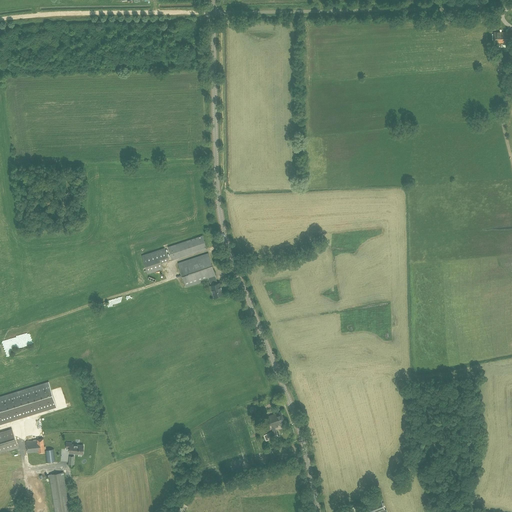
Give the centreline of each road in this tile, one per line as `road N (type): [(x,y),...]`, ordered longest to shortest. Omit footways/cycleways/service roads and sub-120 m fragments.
road 1 (secondary): [(317,511),(297,425),(221,223),(213,13)]
road 2 (unclassified): [(511,9),(213,13)]
road 3 (track): [(213,13),(0,20)]
